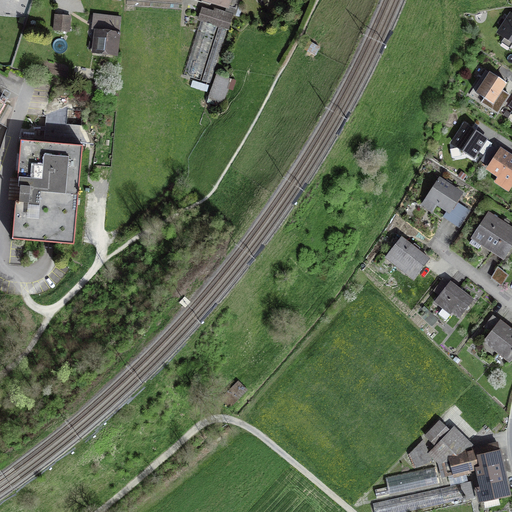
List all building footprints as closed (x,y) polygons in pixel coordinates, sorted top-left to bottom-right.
[(209,0),(238,9),(241,0),(209,0)] [(204,9),(201,21),(217,26),(219,26),(227,29),(228,29),(233,15),(222,11),(221,14),(204,9)] [(70,16),(55,15),(54,30),(69,31),(70,16)] [(114,52),(118,53),(119,44),(116,44),(117,36),(119,36),(121,18),(97,15),(94,39),(98,39),(96,51),(114,53),(114,52)] [(511,16),(500,32),(511,40),(511,16)] [(184,75),(200,80),(217,26),(201,21),(184,75)] [(227,29),(219,26),(202,81),(210,84),(227,29)] [(320,46),(309,40),(304,49),(315,54),(320,46)] [(507,83),(490,72),(476,93),(492,104),(490,108),(498,113),(509,95),(502,90),(507,83)] [(217,75),(209,96),(223,101),(231,79),(217,75)] [(71,139),(72,125),(57,123),(55,138),(71,139)] [(485,139),(465,126),(454,143),(460,147),(461,153),(467,152),(473,156),(485,139)] [(12,239),(74,244),(83,146),(21,140),(12,239)] [(511,183),(511,181),(511,158),(501,152),(490,146),(481,160),(489,166),(497,154),(499,156),(490,169),(511,183)] [(440,180),(429,197),(449,210),(445,217),(455,224),(460,216),(464,219),(469,212),(465,210),(466,208),(455,201),(460,193),(440,180)] [(503,259),(511,245),(511,228),(489,213),(472,238),(470,243),(479,249),(481,244),(503,259)] [(391,260),(413,278),(429,259),(401,237),(386,256),(391,260)] [(460,317),(474,300),(464,292),(462,294),(449,283),(435,301),(445,309),(447,307),(460,317)] [(510,362),(511,358),(511,329),(494,316),(484,327),(490,332),(487,337),(502,349),(499,353),(510,362)] [(247,390),(238,381),(219,402),(227,410),(247,390)] [(425,436),(437,446),(451,432),(440,421),(425,436)] [(478,488),(481,499),(508,493),(501,463),(502,462),(497,443),(474,449),(453,429),(451,432),(437,446),(435,448),(442,477),(477,468),(481,487),(478,488)] [(377,498),(439,485),(434,466),(385,477),(387,487),(375,490),(377,498)] [(472,481),(373,503),(374,511),(405,511),(475,497),(472,481)]
